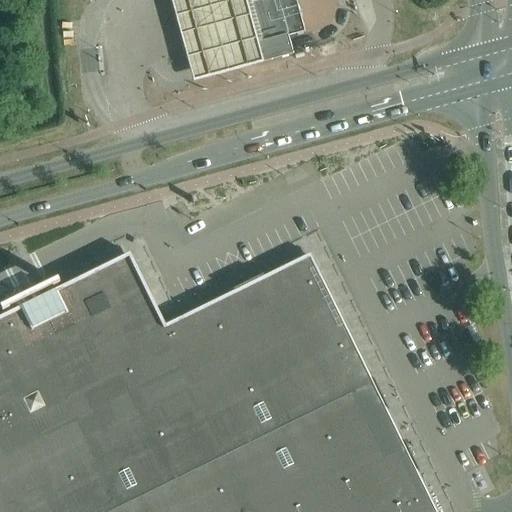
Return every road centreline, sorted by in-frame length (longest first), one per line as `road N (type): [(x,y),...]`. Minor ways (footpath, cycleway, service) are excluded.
road 1 (secondary): [(483,51),(0,182)]
road 2 (secondary): [(0,219),(481,88)]
road 3 (tertiary): [(481,88),(494,247),(511,343)]
